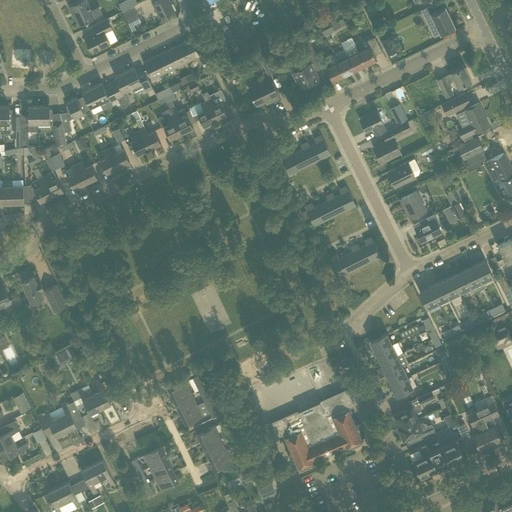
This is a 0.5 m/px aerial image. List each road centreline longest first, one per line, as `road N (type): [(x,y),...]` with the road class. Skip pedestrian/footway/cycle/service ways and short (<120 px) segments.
road 1 (residential): [(52,212),(255,119),(286,126),(327,105)]
road 2 (residential): [(17,476),(161,406),(201,489)]
road 3 (residential): [(410,272),(327,105)]
road 4 (residential): [(327,105),(485,29)]
road 5 (residential): [(85,75),(182,29),(190,20),(185,0)]
